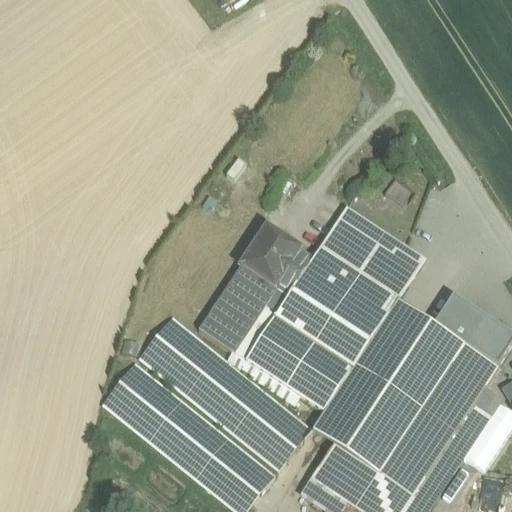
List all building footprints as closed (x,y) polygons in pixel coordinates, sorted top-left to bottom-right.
[(256,0),(237,0),(227,7),(234,17),(257,2),(256,0)] [(397,182),(384,197),(403,213),(415,198),(397,182)] [(425,265),(345,213),(313,263),(287,303),(275,295),(234,359),(299,402),(325,418),(312,437),(333,451),(311,484),(347,507),(354,511),(405,511),(472,409),(497,372),(397,307),(425,265)] [(313,263),(266,232),(240,272),(275,295),(287,303),(313,263)] [(275,295),(240,272),(198,335),(232,357),(234,359),(275,295)] [(311,434),(172,322),(139,364),(278,476),(311,434)] [(234,359),(232,357),(227,364),(295,409),(299,402),(234,359)] [(249,511),(274,481),(135,370),(103,410),(229,511),(249,511)] [(511,386),(501,393),(511,410),(511,386)] [(472,409),(405,511),(430,511),(490,421),(472,409)] [(343,511),(347,507),(311,484),(297,505),(308,511),(343,511)]
